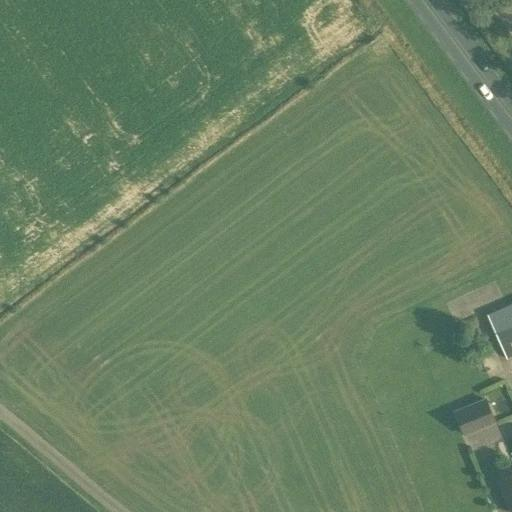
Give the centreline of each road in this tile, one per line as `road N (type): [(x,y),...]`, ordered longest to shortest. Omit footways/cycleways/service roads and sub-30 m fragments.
road 1 (unclassified): [(119,511),(0,412)]
road 2 (primary): [(511,121),(421,0)]
